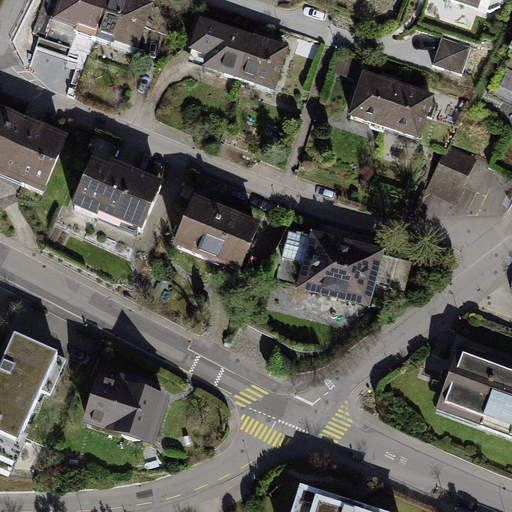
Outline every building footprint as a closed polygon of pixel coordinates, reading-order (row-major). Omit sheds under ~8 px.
[(97,43),(110,0),(61,0),(52,28),(97,43)] [(156,9),(128,0),(110,0),(97,43),(140,57),(156,9)] [(487,0),(438,0),(482,16),(487,0)] [(232,80),(246,37),(201,21),(186,64),(232,80)] [(465,73),(475,46),(445,35),(435,63),(465,73)] [(290,52),(246,37),(232,80),(275,95),(290,52)] [(511,69),(503,65),(483,110),(511,122),(494,159),(511,167),(511,69)] [(386,136),(401,89),(361,76),(346,123),(386,136)] [(436,100),(401,89),(386,136),(421,147),(436,100)] [(65,138),(0,109),(0,177),(41,195),(65,138)] [(479,161),(451,148),(428,193),(456,207),(479,161)] [(112,166),(94,158),(73,207),(141,235),(164,182),(114,161),(112,166)] [(263,234),(199,207),(178,256),(242,283),(263,234)] [(391,262),(316,239),(299,295),(374,317),(391,262)] [(62,363),(14,341),(0,372),(0,447),(18,456),(62,363)] [(511,370),(463,352),(439,415),(511,443),(511,370)] [(119,382),(117,388),(98,382),(82,434),(152,456),(171,398),(119,382)] [(354,511),(304,496),(298,511),(354,511)]
